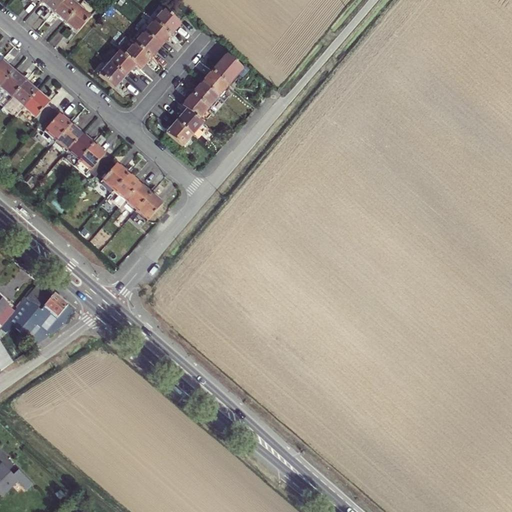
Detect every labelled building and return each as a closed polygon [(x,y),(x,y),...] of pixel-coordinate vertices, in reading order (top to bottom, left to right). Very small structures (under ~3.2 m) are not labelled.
[(54,14),(66,0),(43,0),(41,2),(54,14)] [(79,8),(70,0),(66,0),(54,14),(65,24),(79,8)] [(90,18),(79,8),(65,24),(76,34),(90,18)] [(171,33),(181,22),(164,8),(155,18),(171,33)] [(151,14),(141,26),(145,30),(155,18),(151,14)] [(145,30),(162,44),(171,33),(155,18),(145,30)] [(141,26),(130,38),(134,42),(145,30),(141,26)] [(145,30),(134,42),(151,57),(162,44),(145,30)] [(130,38),(120,50),(124,54),(134,42),(130,38)] [(135,64),(140,69),(151,57),(134,42),(124,54),(135,64)] [(109,63),(124,76),(135,64),(124,54),(120,50),(109,63)] [(223,54),(210,70),(225,84),(239,68),(223,54)] [(0,82),(9,72),(0,63),(0,82)] [(124,76),(109,63),(100,74),(115,87),(124,76)] [(225,84),(210,70),(200,82),(215,95),(225,84)] [(21,83),(9,72),(0,82),(0,94),(6,100),(21,83)] [(200,82),(190,93),(205,106),(215,95),(200,82)] [(32,93),(21,83),(6,100),(17,110),(32,93)] [(43,102),(32,93),(17,110),(28,120),(43,102)] [(186,109),(196,118),(205,106),(190,93),(180,104),(186,109)] [(205,106),(196,118),(202,123),(212,112),(205,106)] [(186,109),(175,121),(191,135),(202,123),(196,118),(186,109)] [(45,134),(54,142),(69,125),(51,110),(35,128),(44,136),(45,134)] [(191,135),(175,121),(166,131),(182,145),(191,135)] [(61,157),(65,152),(81,136),(69,125),(54,142),(50,147),(61,157)] [(76,162),(91,145),(81,136),(65,152),(76,162)] [(102,155),(91,145),(76,162),(87,172),(102,155)] [(111,192),(126,176),(115,167),(100,183),(111,192)] [(137,186),(126,176),(111,192),(104,200),(115,210),(122,202),(137,186)] [(133,212),(148,196),(137,186),(122,202),(133,212)] [(159,206),(148,196),(133,212),(144,222),(159,206)] [(97,250),(109,236),(101,229),(89,243),(97,250)] [(38,285),(0,329),(0,340),(12,326),(36,346),(60,329),(74,312),(53,295),(52,297),(38,285)] [(0,314),(8,305),(0,298),(0,314)] [(0,341),(0,370),(1,371),(13,362),(0,341)] [(32,485),(18,470),(12,476),(2,465),(0,466),(0,496),(1,497),(17,482),(26,491),(32,485)]
